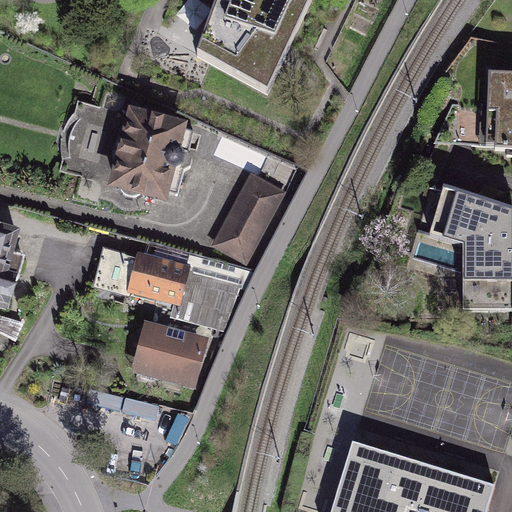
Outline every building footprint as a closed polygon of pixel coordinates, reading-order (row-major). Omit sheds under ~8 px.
[(268,96),(312,0),(233,0),(225,24),(213,22),(197,58),(268,96)] [(511,73),(489,71),(482,152),(511,153),(511,73)] [(194,133),(134,118),(116,187),(121,188),(123,194),(130,198),(137,198),(142,193),(162,198),(167,180),(181,183),(184,172),(191,169),(193,161),(189,154),(194,133)] [(282,195),(253,179),(216,247),(245,262),(282,195)] [(511,230),(503,226),(504,223),(504,222),(508,206),(483,200),(479,216),(432,202),(422,238),(495,258),(495,334),(511,334),(511,230)] [(17,235),(0,230),(0,309),(6,311),(15,280),(18,281),(24,260),(11,257),(17,235)] [(186,274),(106,253),(96,288),(129,297),(131,288),(179,301),(186,274)] [(201,347),(150,333),(140,368),(191,382),(201,347)] [(494,511),(500,491),(357,448),(337,511),(494,511)]
